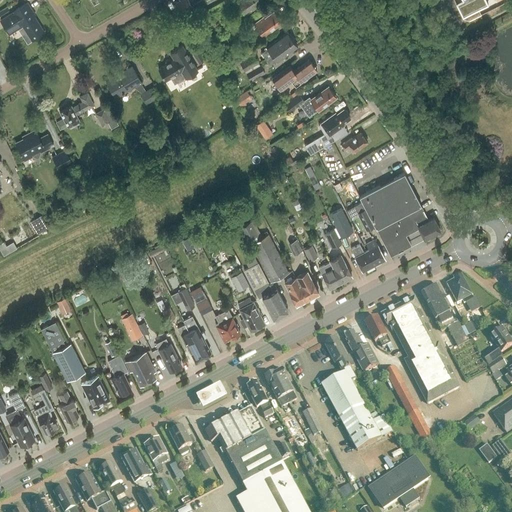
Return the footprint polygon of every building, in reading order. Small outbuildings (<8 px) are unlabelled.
[(189,0),(185,0),(176,6),(182,14),(194,6),(189,0)] [(263,3),(261,1),(261,0),(240,0),(237,3),(246,15),(263,3)] [(457,5),(465,19),(470,21),(482,15),(480,10),(489,5),(486,0),(463,0),(464,1),(457,5)] [(31,11),(33,10),(28,3),(15,12),(1,21),(10,34),(23,25),(33,40),(45,33),(31,11)] [(200,13),(197,7),(182,16),(185,21),(200,13)] [(274,12),(266,18),(265,17),(255,25),(264,37),(282,23),(274,12)] [(228,34),(232,40),(243,32),(238,26),(228,34)] [(266,59),(294,39),(289,32),(267,48),(267,49),(262,53),(266,59)] [(299,46),(294,39),(266,59),(271,65),(276,61),(277,62),(299,46)] [(166,80),(173,76),(177,82),(178,83),(186,77),(187,78),(199,71),(183,45),(171,53),(175,59),(159,69),(166,80)] [(198,45),(191,50),(199,64),(207,60),(198,45)] [(236,57),(245,71),(259,63),(253,54),(248,57),(245,52),(236,57)] [(273,79),(281,90),(293,82),(296,86),(317,70),(310,61),(295,72),(291,66),(273,79)] [(265,73),(259,63),(245,71),(251,81),(265,73)] [(142,83),(133,66),(107,81),(116,98),(135,87),(143,94),(142,94),(147,103),(160,96),(155,87),(146,92),(142,83)] [(329,87),(311,100),(310,98),(305,101),(299,94),(286,104),(292,112),(301,105),(310,117),(319,110),(319,111),(337,98),(329,87)] [(251,99),(246,91),(234,99),(240,108),(246,104),(245,103),(251,99)] [(76,115),(87,109),(95,105),(88,93),(81,97),(84,102),(73,108),(72,106),(61,112),(65,119),(57,122),(61,130),(70,125),(71,127),(79,123),(78,121),(79,120),(76,115)] [(97,113),(103,127),(111,123),(110,121),(115,118),(110,108),(105,111),(105,110),(97,113)] [(347,110),(345,110),(344,109),(337,114),(336,113),(322,123),(330,135),(345,124),(344,123),(351,118),(348,114),(348,112),(347,110)] [(263,119),(256,125),(260,130),(261,132),(268,126),(263,119)] [(36,130),(15,141),(25,161),(34,156),(39,158),(41,153),(54,146),(48,135),(41,139),(36,130)] [(361,132),(353,138),(353,137),(342,145),(345,150),(351,146),(355,152),(369,143),(361,132)] [(66,150),(52,157),(59,171),(73,164),(66,150)] [(359,196),(386,246),(391,257),(412,246),(407,235),(420,229),(425,239),(441,230),(434,218),(429,220),(404,172),(359,196)] [(367,230),(375,226),(362,202),(347,210),(351,217),(359,213),(367,230)] [(330,214),(341,236),(353,230),(342,208),(330,214)] [(41,215),(30,222),(37,233),(48,227),(41,215)] [(289,272),(269,233),(262,237),(253,220),(239,227),(249,245),(251,244),(271,282),(289,272)] [(218,228),(211,231),(214,238),(222,235),(218,228)] [(325,234),(332,248),(342,243),(335,229),(325,234)] [(371,229),(362,234),(366,243),(375,239),(371,229)] [(189,237),(182,241),(186,247),(193,243),(189,237)] [(297,239),(289,243),(294,255),(303,251),(297,239)] [(367,250),(375,265),(386,259),(378,244),(378,245),(375,239),(367,244),(369,249),(367,250)] [(0,243),(0,245),(5,255),(19,247),(15,241),(8,244),(6,240),(0,243)] [(164,244),(149,252),(151,256),(166,249),(164,244)] [(304,249),(310,260),(318,256),(312,245),(304,249)] [(364,271),(375,265),(367,250),(364,252),(361,245),(352,249),(364,271)] [(331,263),(341,283),(353,277),(342,255),(330,261),(331,262),(331,263)] [(121,281),(139,272),(135,263),(117,272),(121,281)] [(258,287),(263,296),(262,297),(274,318),(288,311),(273,282),(269,284),(258,263),(244,270),(254,290),(258,287)] [(329,289),(341,283),(331,263),(318,269),(329,289)] [(230,275),(231,277),(231,278),(238,292),(249,286),(242,272),(240,273),(238,271),(230,275)] [(308,272),(297,277),(308,300),(320,294),(312,279),(308,272)] [(476,303),(475,303),(462,276),(455,280),(456,282),(449,286),(458,305),(464,303),(465,305),(467,304),(470,310),(478,307),(476,303)] [(308,300),(297,277),(294,279),(286,283),(297,306),(308,300)] [(188,310),(195,306),(185,287),(171,295),(176,304),(183,300),(188,310)] [(423,296),(442,334),(449,331),(459,350),(469,344),(454,314),(453,314),(440,288),(423,296)] [(193,297),(202,314),(213,308),(204,291),(193,297)] [(238,303),(241,309),(240,309),(251,330),(265,323),(254,302),(253,303),(250,297),(238,303)] [(65,298),(56,302),(62,314),(71,310),(65,298)] [(428,406),(445,397),(460,389),(445,361),(447,360),(439,346),(438,347),(420,312),(421,311),(416,300),(383,317),(388,328),(392,326),(410,361),(406,363),(428,406)] [(176,317),(170,306),(162,310),(167,321),(176,317)] [(217,318),(220,324),(217,325),(225,342),(241,334),(233,317),(229,309),(216,316),(217,318)] [(127,313),(121,316),(123,318),(122,319),(133,341),(143,335),(132,313),(128,315),(127,313)] [(192,315),(184,319),(203,355),(211,351),(205,338),(207,337),(204,332),(202,333),(192,315)] [(195,359),(203,355),(184,319),(176,323),(195,359)] [(376,344),(380,342),(384,350),(392,346),(378,320),(367,326),(376,344)] [(56,321),(41,328),(67,380),(85,371),(71,343),(66,345),(63,340),(65,339),(56,321)] [(498,349),(494,352),(483,360),(489,368),(502,358),(500,355),(511,346),(511,342),(504,331),(492,339),(498,349)] [(378,368),(375,361),(368,347),(364,349),(358,337),(356,337),(354,333),(346,337),(348,342),(347,342),(365,375),(378,368)] [(105,343),(112,357),(118,354),(112,340),(105,343)] [(343,376),(322,387),(358,453),(383,439),(392,434),(384,418),(373,424),(351,383),(356,380),(350,369),(355,367),(350,357),(347,359),(338,341),(326,347),(325,347),(335,366),(337,364),(343,376)] [(159,349),(164,359),(163,361),(164,363),(166,364),(170,372),(182,366),(171,343),(159,349)] [(156,378),(153,372),(155,371),(146,352),(127,362),(131,371),(134,369),(141,385),(156,378)] [(127,393),(127,391),(132,389),(124,374),(129,371),(121,355),(109,361),(117,377),(113,379),(120,394),(122,394),(123,395),(127,393)] [(507,367),(501,359),(488,369),(493,377),(507,367)] [(423,446),(433,440),(395,369),(383,376),(394,396),(396,394),(423,446)] [(273,376),(289,406),(297,402),(286,380),(282,371),(274,375),(273,376)] [(46,391),(53,387),(46,372),(39,376),(46,391)] [(282,410),(289,406),(273,376),(274,375),(273,374),(265,379),(269,388),(270,387),(278,403),(282,410)] [(101,406),(101,404),(102,404),(102,403),(110,399),(99,377),(83,384),(85,390),(84,391),(87,396),(89,396),(94,407),(95,407),(97,408),(98,408),(99,408),(100,407),(101,406)] [(41,394),(46,405),(35,410),(38,417),(46,434),(59,428),(50,411),(54,409),(43,384),(31,390),(34,397),(41,394)] [(261,391),(260,391),(256,384),(247,388),(252,398),(251,399),(257,410),(261,408),(263,413),(262,414),(265,420),(273,415),(261,391)] [(220,386),(196,399),(199,405),(203,411),(226,399),(223,393),(220,386)] [(16,410),(25,406),(16,387),(7,391),(16,410)] [(68,391),(59,395),(63,404),(60,406),(68,421),(70,422),(74,420),(75,418),(80,416),(75,406),(77,406),(74,399),(72,400),(68,391)] [(511,431),(511,403),(501,411),(500,411),(493,415),(507,435),(511,431)] [(25,418),(22,420),(18,410),(6,415),(21,446),(35,439),(25,418)] [(238,416),(233,418),(206,433),(212,444),(218,441),(223,450),(220,452),(222,456),(226,454),(248,495),(241,498),(236,501),(242,511),(306,511),(252,410),(238,417),(238,416)] [(321,434),(310,411),(302,414),(313,437),(321,434)] [(191,438),(188,440),(182,429),(169,436),(179,454),(181,459),(189,455),(187,450),(195,446),(191,438)] [(0,455),(1,456),(4,454),(5,452),(10,450),(0,430),(0,455)] [(168,463),(165,458),(167,457),(158,441),(144,448),(155,470),(168,463)] [(511,455),(502,442),(493,448),(505,464),(511,459),(511,457),(511,456),(511,455)] [(284,445),(276,449),(281,460),(290,456),(284,445)] [(491,464),(499,458),(490,445),(481,450),(491,464)] [(121,460),(134,486),(150,478),(146,469),(144,469),(136,453),(121,460)] [(204,453),(196,457),(205,474),(213,469),(204,453)] [(411,493),(429,480),(414,458),(370,488),(384,510),(400,499),(407,510),(417,503),(411,493)] [(179,464),(173,465),(177,481),(183,479),(179,464)] [(101,469),(101,470),(99,471),(110,492),(111,495),(113,494),(116,500),(125,495),(120,486),(122,485),(111,465),(105,468),(104,468),(101,469)] [(90,477),(76,484),(87,504),(91,501),(97,511),(101,510),(102,511),(114,511),(105,495),(101,497),(90,477)] [(164,481),(159,484),(165,495),(170,492),(164,481)] [(337,493),(343,503),(353,498),(347,487),(337,493)] [(77,511),(75,509),(65,489),(54,495),(63,511),(77,511)] [(138,497),(145,511),(153,511),(158,509),(148,492),(138,497)] [(51,511),(45,500),(38,504),(37,503),(34,504),(34,506),(33,507),(35,511),(51,511)] [(131,501),(120,507),(122,511),(136,511),(137,511),(131,501)]
